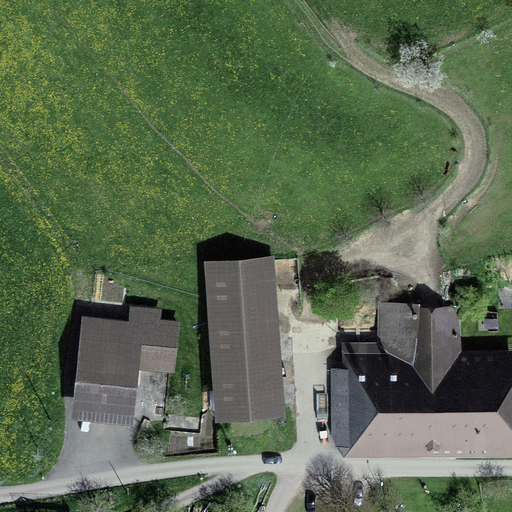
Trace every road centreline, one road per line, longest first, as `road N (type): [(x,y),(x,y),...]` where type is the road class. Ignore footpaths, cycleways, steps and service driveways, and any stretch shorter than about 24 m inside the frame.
road 1 (unclassified): [(511,466),(205,463),(0,495)]
road 2 (track): [(77,480),(69,424),(82,271),(0,146)]
